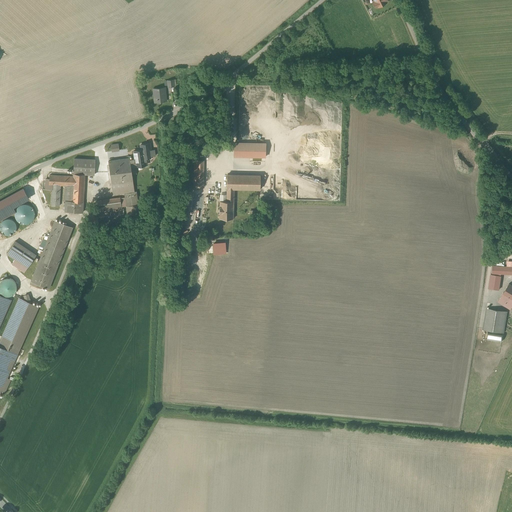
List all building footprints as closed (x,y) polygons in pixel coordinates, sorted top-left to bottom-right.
[(153,103),(166,102),(165,88),(152,89),(153,103)] [(264,139),(233,139),(232,168),(263,169),(264,139)] [(152,157),(152,156),(151,150),(150,144),(141,145),(142,150),(134,151),(135,158),(130,159),(131,166),(136,166),(147,165),(146,158),(152,157)] [(129,158),(109,161),(113,193),(119,192),(119,194),(125,193),(126,206),(138,205),(136,191),(135,192),(131,166),(130,159),(129,158)] [(73,174),(85,174),(94,175),(95,160),(74,159),(73,174)] [(203,187),(203,160),(194,160),(194,187),(203,187)] [(73,176),(50,175),(49,179),(46,179),(45,189),(52,190),(51,206),(59,206),(60,185),(65,186),(64,211),(82,213),(85,174),(73,174),(73,176)] [(225,174),(225,201),(232,202),(232,190),(259,190),(259,174),(225,174)] [(23,187),(0,199),(0,220),(2,220),(17,212),(14,207),(29,199),(23,187)] [(119,198),(97,201),(98,211),(120,207),(119,198)] [(232,219),(232,202),(225,201),(217,201),(217,219),(232,219)] [(30,205),(26,204),(23,204),(20,206),(17,209),(17,212),(16,215),(17,218),(19,220),(21,222),(25,223),(29,222),(33,220),(34,217),(35,215),(35,211),(34,209),(32,206),(30,205)] [(10,220),(8,219),(5,219),(2,220),(0,221),(0,232),(3,234),(5,235),(9,234),(11,233),(14,230),(14,227),(14,224),(12,222),(10,220)] [(47,289),(71,229),(52,221),(28,282),(47,289)] [(34,255),(14,241),(5,254),(25,268),(34,255)] [(511,266),(493,266),(492,274),(501,274),(511,274),(511,266)] [(501,274),(492,274),(492,275),(491,274),(489,288),(499,290),(501,274)] [(8,296),(11,296),(13,294),(15,292),(16,289),(16,285),(15,282),(13,280),(11,279),(9,278),(6,278),(4,279),(2,280),(0,281),(0,292),(0,293),(2,295),(5,296),(8,296)] [(511,285),(509,284),(503,294),(511,299),(511,285)] [(511,299),(503,294),(499,300),(511,307),(511,299)] [(0,324),(11,300),(0,295),(0,324)] [(26,301),(19,298),(0,341),(0,392),(2,387),(6,388),(10,380),(6,378),(38,306),(32,304),(26,301)] [(507,312),(487,308),(483,329),(504,333),(507,312)]
